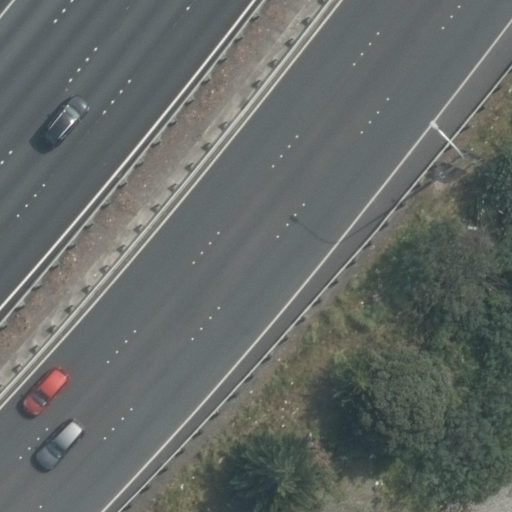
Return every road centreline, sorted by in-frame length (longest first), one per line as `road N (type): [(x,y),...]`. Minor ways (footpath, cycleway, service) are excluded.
road 1 (motorway): [(403,0),(128,343),(0,478)]
road 2 (motorway): [(0,234),(192,0)]
